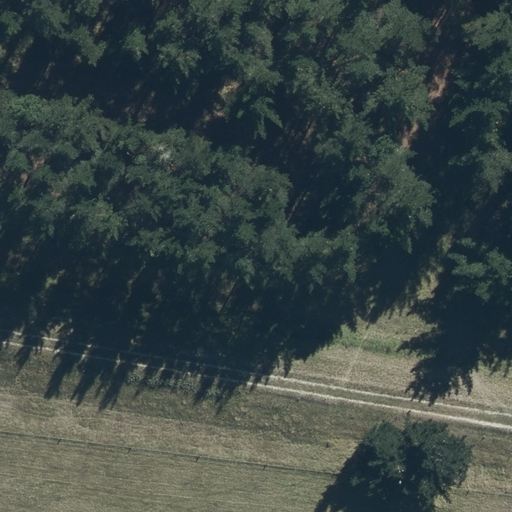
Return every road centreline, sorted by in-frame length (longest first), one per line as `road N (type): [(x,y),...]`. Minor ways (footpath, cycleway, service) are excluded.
road 1 (track): [(511,283),(0,204)]
road 2 (track): [(0,313),(511,389)]
road 3 (track): [(424,269),(434,198),(413,0)]
